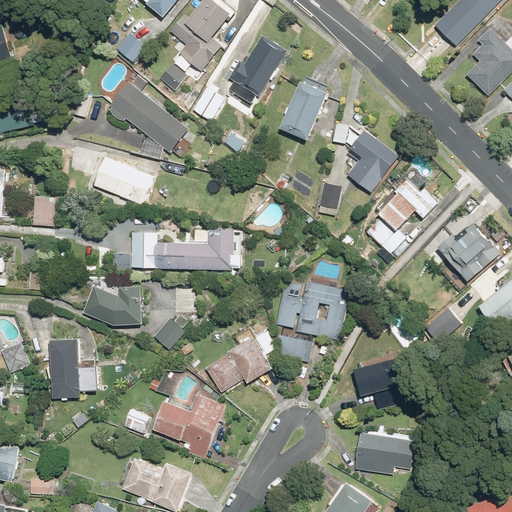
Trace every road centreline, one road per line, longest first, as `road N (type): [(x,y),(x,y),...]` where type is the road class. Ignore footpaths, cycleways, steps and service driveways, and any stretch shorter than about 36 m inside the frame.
road 1 (residential): [(309,0),(383,61),(511,190)]
road 2 (residential): [(259,479),(290,415),(316,424),(308,446)]
